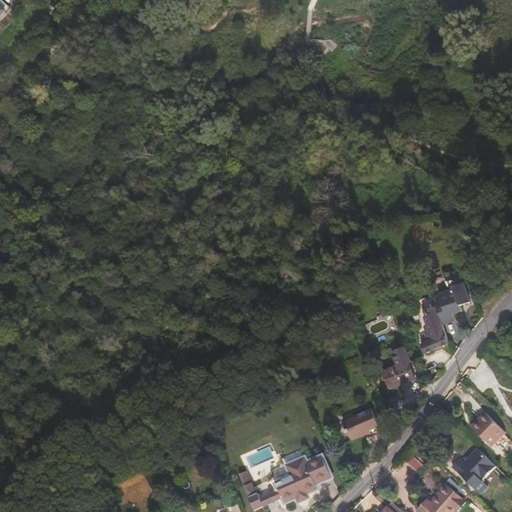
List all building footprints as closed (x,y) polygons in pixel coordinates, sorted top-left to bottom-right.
[(1,0),(0,1),(0,6),(5,11),(9,6),(1,0)] [(435,302),(437,308),(442,324),(455,319),(453,313),(462,310),(460,305),(470,302),(464,283),(453,286),(454,289),(439,294),(441,300),(435,302)] [(425,354),(449,344),(442,324),(437,308),(425,312),(432,330),(425,333),(429,342),(422,345),(425,354)] [(406,310),(403,311),(409,328),(412,327),(406,310)] [(385,376),(390,389),(415,379),(422,376),(416,360),(411,362),(405,347),(394,352),(400,366),(393,369),(395,372),(385,376)] [(367,433),(369,436),(381,431),(372,409),(343,422),(351,440),(367,433)] [(486,413),(472,427),(492,447),(506,432),(486,413)] [(497,465),(479,447),(464,462),(459,458),(452,465),(481,493),(488,486),(482,480),(497,465)] [(412,454),(406,461),(416,470),(423,463),(412,454)] [(281,491),(284,498),(286,503),(297,498),(298,498),(297,495),(306,491),(306,493),(307,492),(318,488),(316,483),(332,476),(324,457),(308,464),(306,460),(290,466),(293,473),(281,478),(283,482),(277,484),(279,490),(280,492),(281,491)] [(239,474),(249,498),(257,494),(247,471),(239,474)] [(430,502),(422,511),(470,511),(474,508),(446,485),(439,493),(440,494),(437,498),(439,500),(434,505),(430,502)] [(260,499),(264,506),(267,505),(284,498),(281,491),(280,492),(279,490),(260,499)] [(298,498),(297,498),(299,502),(309,497),(307,492),(306,493),(306,491),(297,495),(298,498)] [(249,498),(255,510),(264,506),(260,499),(258,494),(257,494),(249,498)]
